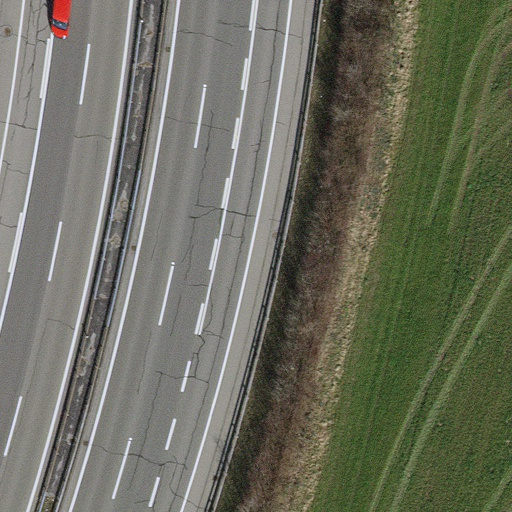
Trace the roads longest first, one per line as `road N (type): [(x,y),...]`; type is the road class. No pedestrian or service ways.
road 1 (motorway): [(92,0),(50,271),(0,466)]
road 2 (motorway): [(111,511),(164,317),(207,91)]
